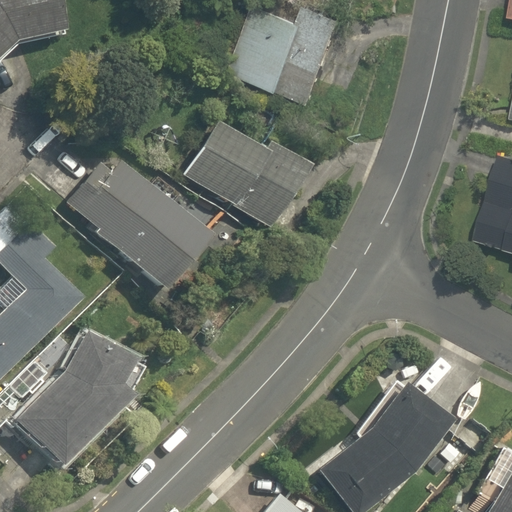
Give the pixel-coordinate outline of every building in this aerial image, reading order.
[(0,0),(0,53),(11,43),(59,33),(52,0),(0,0)] [(232,72),(314,105),(347,22),(307,6),(300,26),(257,9),(232,72)] [(142,93),(147,85),(134,77),(129,86),(142,93)] [(179,176),(262,230),(302,169),(264,144),(258,154),(213,124),(179,176)] [(511,157),(503,154),(476,240),(511,251),(511,157)] [(91,233),(157,291),(205,237),(117,161),(106,174),(96,165),(61,204),(92,231),(91,233)] [(0,374),(76,300),(37,260),(47,250),(5,207),(0,211),(0,270),(6,277),(0,282),(0,308),(1,310),(0,311),(0,374)] [(56,467),(127,397),(121,391),(138,368),(124,365),(130,359),(83,332),(60,370),(10,420),(56,467)] [(338,511),(354,511),(406,475),(445,421),(396,384),(363,431),(308,470),(338,511)] [(511,511),(511,454),(480,511),(511,511)] [(287,511),(270,498),(259,511),(287,511)]
